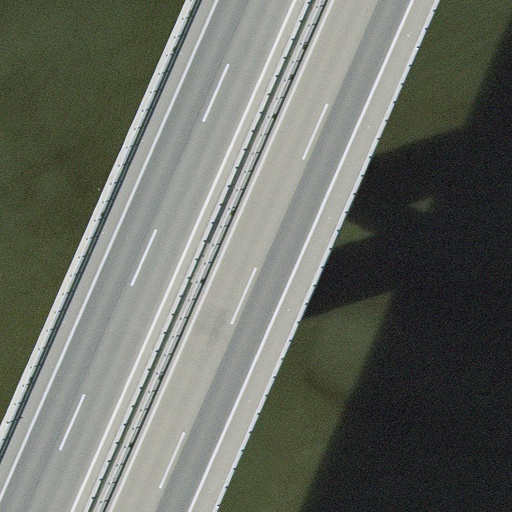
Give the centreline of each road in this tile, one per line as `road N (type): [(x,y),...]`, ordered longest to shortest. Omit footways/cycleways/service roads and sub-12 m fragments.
road 1 (motorway): [(255,0),(32,511)]
road 2 (motorway): [(150,511),(373,0)]
